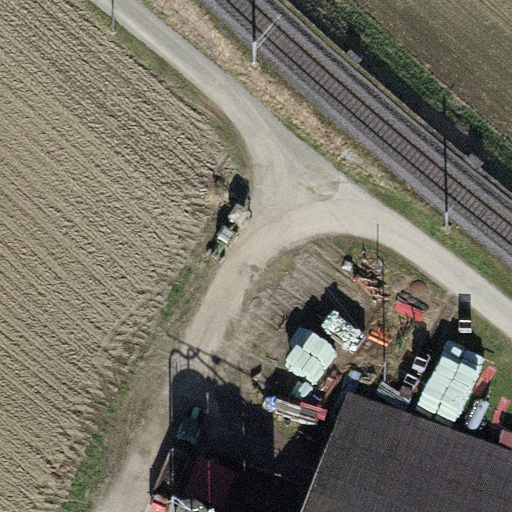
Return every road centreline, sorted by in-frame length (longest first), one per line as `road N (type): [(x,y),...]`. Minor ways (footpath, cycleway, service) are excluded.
road 1 (track): [(310,223),(250,267),(133,511)]
road 2 (track): [(310,223),(247,120),(110,0)]
road 3 (track): [(511,330),(391,236),(310,223)]
